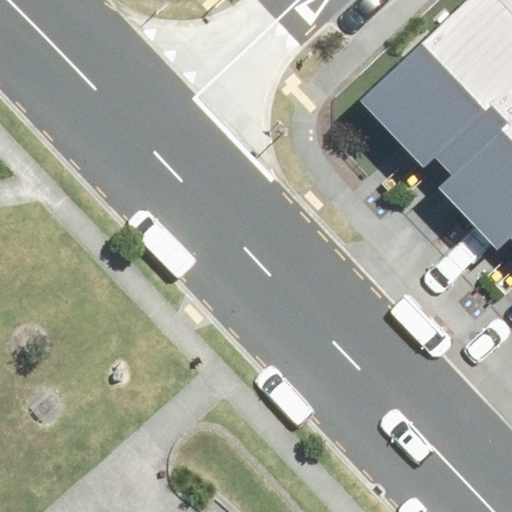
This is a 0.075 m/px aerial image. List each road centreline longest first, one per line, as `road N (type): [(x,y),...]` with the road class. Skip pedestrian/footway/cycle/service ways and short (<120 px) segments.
road 1 (tertiary): [(496,511),(130,146)]
road 2 (residential): [(285,0),(130,146)]
road 3 (tertiary): [(130,146),(0,9)]
